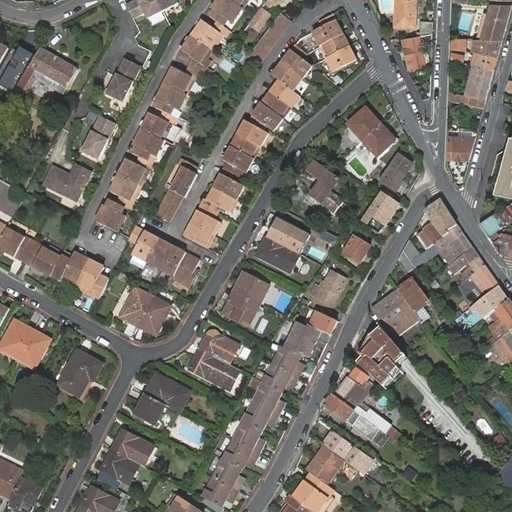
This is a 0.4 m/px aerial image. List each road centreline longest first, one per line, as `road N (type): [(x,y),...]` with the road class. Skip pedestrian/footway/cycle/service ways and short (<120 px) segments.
road 1 (residential): [(384,64),(298,142),(184,337),(158,352),(135,352)]
road 2 (residential): [(445,185),(421,200),(253,511)]
road 3 (residential): [(135,352),(57,511)]
road 4 (residential): [(460,209),(511,45)]
road 5 (residential): [(135,352),(0,278)]
road 6 (residential): [(428,148),(442,113),(447,0)]
